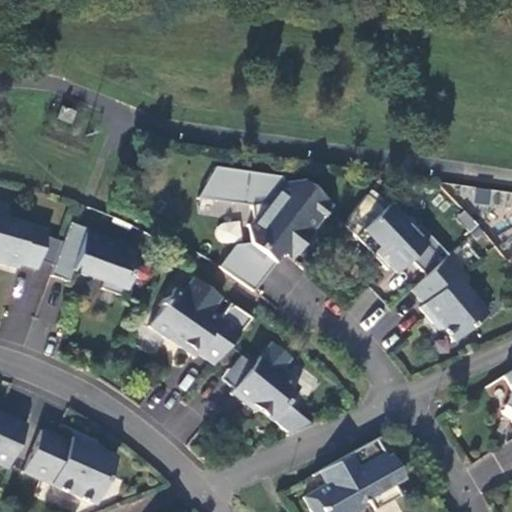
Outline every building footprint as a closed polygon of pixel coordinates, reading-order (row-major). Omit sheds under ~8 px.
[(68,126),(73,114),(59,109),(55,120),(68,126)] [(222,271),(254,294),(265,281),(287,258),(308,232),(314,230),(333,207),(301,182),(281,185),(283,179),(215,169),(198,200),(251,208),(253,226),(248,226),(250,245),(236,247),(219,269),(222,271)] [(368,196),(368,197),(344,227),(387,273),(390,270),(396,276),(411,262),(422,274),(444,253),(421,227),(415,233),(390,206),(386,211),(368,196)] [(47,232),(0,219),(0,260),(1,261),(0,266),(17,271),(18,267),(36,272),(39,263),(45,239),(47,232)] [(216,243),(242,240),(240,221),(214,223),(216,243)] [(70,224),(62,245),(54,268),(50,278),(68,284),(72,273),(103,283),(100,290),(120,297),(123,290),(125,291),(139,253),(86,235),(87,231),(70,224)] [(62,245),(45,239),(39,263),(54,268),(62,245)] [(464,275),(449,257),(412,292),(425,306),(421,310),(435,326),(438,323),(455,344),(489,315),(459,279),(464,275)] [(199,355),(216,366),(253,320),(231,305),(221,320),(212,314),(222,299),(195,280),(184,294),(177,289),(168,302),(165,300),(160,307),(163,308),(150,328),(169,340),(175,338),(182,343),(181,348),(193,357),(199,355)] [(288,439),(314,428),(287,406),(299,390),(286,380),(289,377),(282,372),(291,360),(272,344),(253,368),(234,391),(231,395),(255,415),(258,411),(289,436),(287,437),(288,439)] [(222,381),(234,391),(253,368),(241,358),(222,381)] [(511,370),(503,377),(511,391),(511,392),(505,406),(511,410),(511,421),(511,422),(511,421),(511,370)] [(0,467),(8,471),(28,427),(26,426),(24,428),(0,417),(0,467)] [(381,438),(380,437),(312,476),(312,477),(320,473),(327,485),(303,498),(311,511),(316,511),(319,511),(359,511),(371,506),(374,511),(401,497),(394,485),(404,480),(391,456),(387,458),(377,441),(381,438)] [(16,489),(66,511),(92,511),(110,475),(66,455),(63,460),(35,447),(16,489)]
